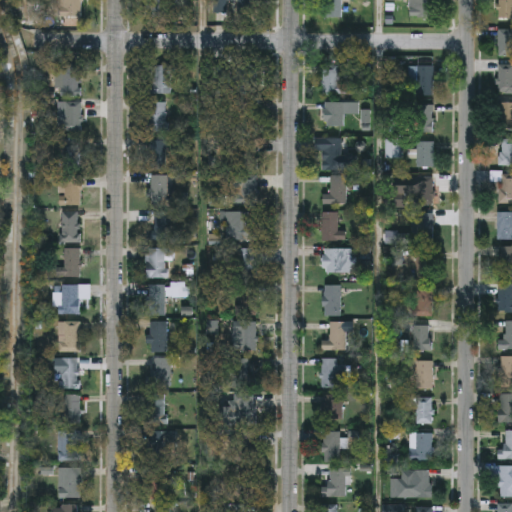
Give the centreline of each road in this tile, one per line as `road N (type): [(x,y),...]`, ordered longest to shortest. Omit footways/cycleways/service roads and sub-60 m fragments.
road 1 (residential): [(116,0),(112,511)]
road 2 (residential): [(289,0),(288,511)]
road 3 (residential): [(465,0),(464,511)]
road 4 (residential): [(465,41),(36,39)]
